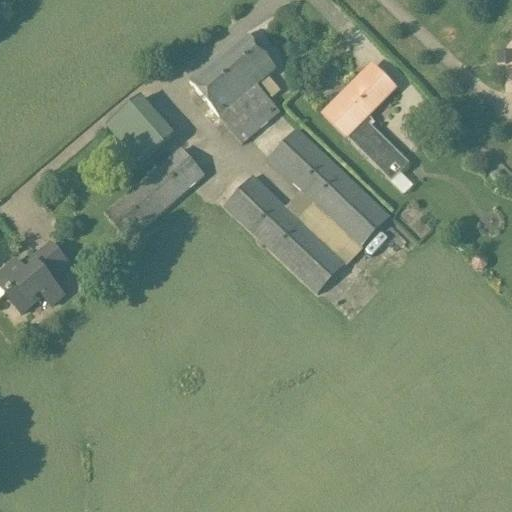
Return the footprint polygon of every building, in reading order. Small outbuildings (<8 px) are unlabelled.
[(280,115),(257,87),(276,71),(247,36),(191,85),(242,146),(280,115)] [(384,176),(392,184),(401,174),(409,166),(401,158),(363,120),(392,90),(373,71),(326,118),(384,176)] [(175,138),(142,99),(106,130),(140,169),(175,138)] [(321,214),(360,250),(390,219),(297,130),(267,163),(300,195),(301,194),(322,213),(321,214)] [(205,179),(180,151),(104,216),(128,245),(205,179)] [(223,210),(317,298),(346,267),(253,178),(223,210)] [(62,298),(48,280),(64,267),(49,249),(20,272),(15,266),(0,277),(0,302),(4,298),(20,316),(43,298),(51,308),(62,298)]
